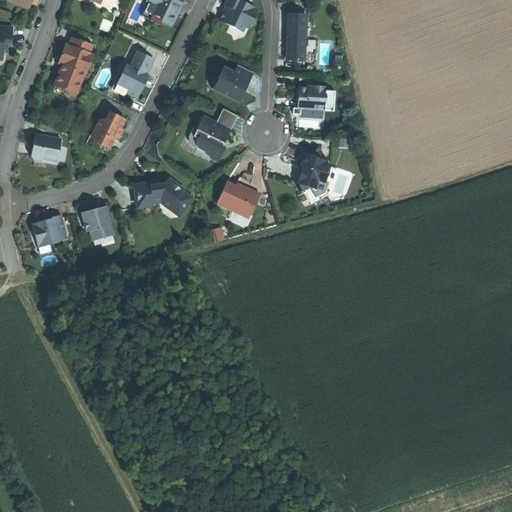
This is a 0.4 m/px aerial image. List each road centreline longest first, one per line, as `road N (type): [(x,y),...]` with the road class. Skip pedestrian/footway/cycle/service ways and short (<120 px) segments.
road 1 (track): [(6,291),(101,278),(511,166)]
road 2 (residential): [(1,210),(102,181),(129,153),(207,0)]
road 3 (residential): [(265,130),(269,0)]
